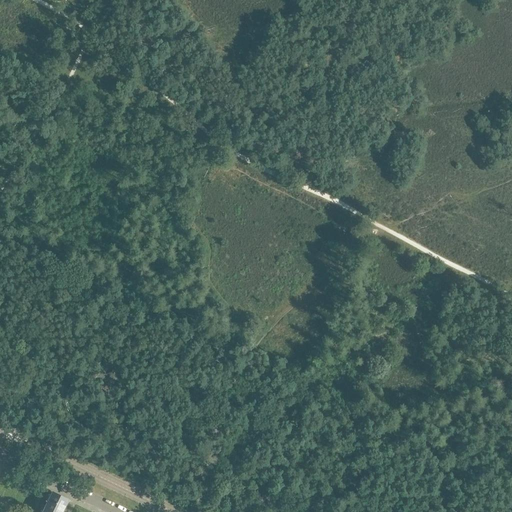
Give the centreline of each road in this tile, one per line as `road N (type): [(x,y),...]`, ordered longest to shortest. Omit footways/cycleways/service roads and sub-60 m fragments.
road 1 (tertiary): [(177,511),(0,425)]
road 2 (residential): [(0,451),(120,511)]
